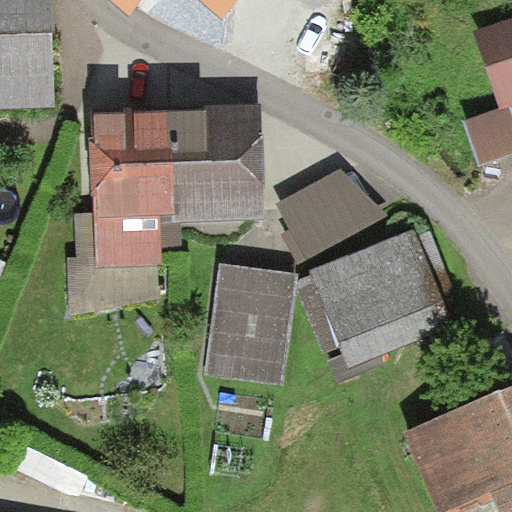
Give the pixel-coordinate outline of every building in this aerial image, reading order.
[(0,0),(0,109),(55,108),(52,19),(50,0),(0,0)] [(116,0),(135,15),(148,0),(116,0)] [(511,18),(473,33),(501,112),(511,108),(511,107),(511,18)] [(501,112),(466,123),(483,171),(511,161),(511,111),(511,108),(501,112)] [(68,257),(70,315),(160,299),(159,268),(168,268),(166,228),(269,223),(264,109),(230,111),(148,115),(91,117),(92,141),(86,141),(89,212),(76,213),(78,257),(68,257)] [(346,170),(278,205),(306,259),(390,215),(346,170)] [(414,231),(313,273),(317,283),(298,291),(325,356),(341,349),(350,372),(455,329),(414,231)] [(222,264),(206,371),(283,383),(300,275),(222,264)] [(511,392),(407,436),(438,511),(473,511),(495,503),(492,496),(511,486),(511,392)] [(511,511),(511,486),(492,496),(495,503),(498,511),(511,511)]
